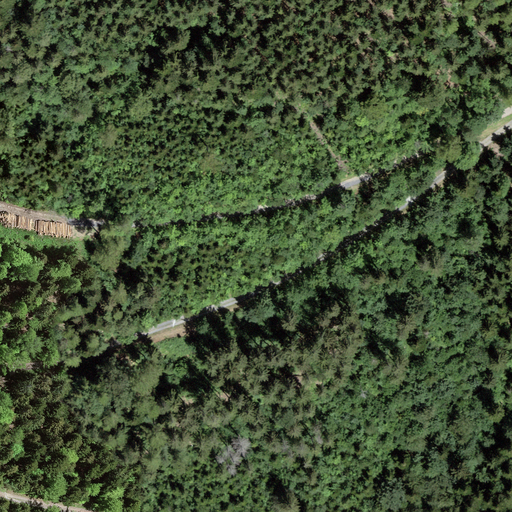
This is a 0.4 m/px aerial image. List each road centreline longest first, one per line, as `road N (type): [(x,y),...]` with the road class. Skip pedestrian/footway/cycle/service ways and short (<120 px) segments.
road 1 (track): [(511,123),(303,269),(69,359),(0,369)]
road 2 (track): [(0,208),(67,219),(176,218),(293,205),(511,110)]
